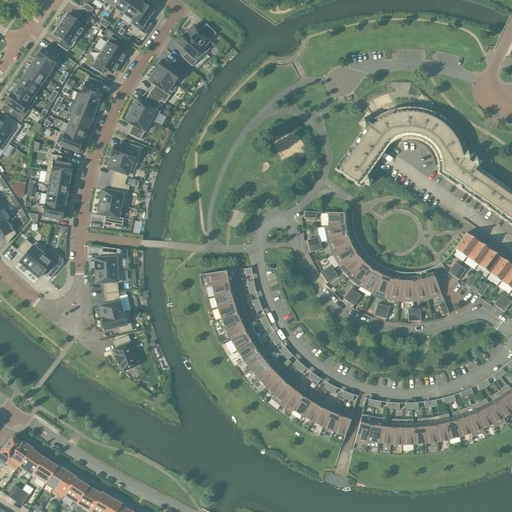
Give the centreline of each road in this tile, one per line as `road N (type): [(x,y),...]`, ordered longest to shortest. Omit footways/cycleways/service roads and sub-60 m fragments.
road 1 (residential): [(509,328),(482,311),(433,331),(368,326),(313,283),(283,220),(264,227),(259,270),(289,339),(322,369),(364,389),(434,391),(481,373),(511,346)]
road 2 (residential): [(0,269),(42,305),(74,292),(97,150),(174,16),(169,0)]
road 3 (residential): [(181,511),(17,413)]
road 4 (residential): [(511,245),(385,156)]
road 5 (residential): [(486,86),(418,66),(338,81)]
